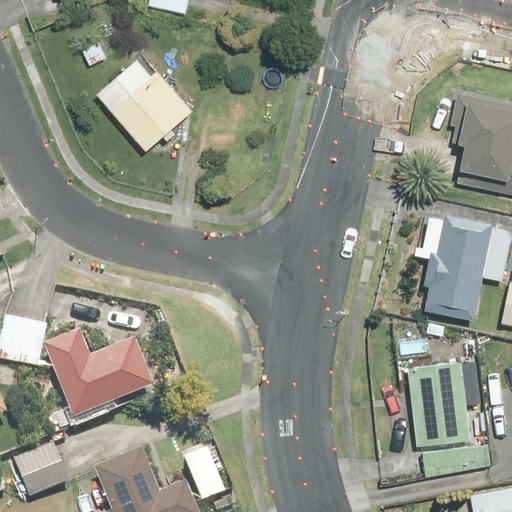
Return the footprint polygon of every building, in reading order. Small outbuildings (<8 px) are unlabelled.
[(136,60),(95,95),(145,153),(191,113),(156,72),(150,77),(136,60)] [(511,106),(456,96),(450,125),(455,126),(452,143),(461,145),(454,183),(511,194),(511,106)] [(473,320),(492,224),(442,214),(434,252),(429,251),(422,286),(427,287),(423,310),(473,320)] [(511,326),(511,268),(501,324),(511,326)] [(74,328),(39,342),(69,417),(150,384),(130,336),(85,354),(74,328)] [(461,361),(406,368),(416,446),(471,439),(461,361)] [(487,443),(423,452),(426,474),(490,465),(487,443)] [(13,459),(27,495),(65,480),(51,444),(13,459)] [(139,448),(90,467),(108,511),(192,511),(180,480),(156,490),(139,448)] [(511,511),(511,488),(471,496),(474,511),(511,511)]
